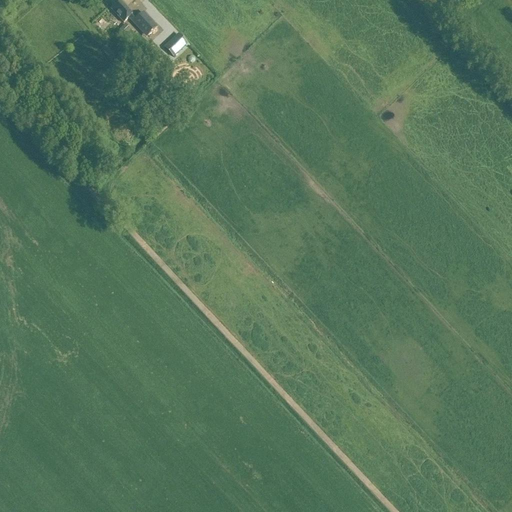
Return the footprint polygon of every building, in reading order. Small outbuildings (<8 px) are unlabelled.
[(120,3),(111,11),(124,25),(129,20),(133,25),(135,24),(148,38),(157,30),(143,15),(137,21),(132,16),(120,3)] [(126,26),(119,32),(124,38),(131,32),(126,26)] [(167,52),(173,59),(187,46),(185,44),(178,37),(173,41),(164,50),(167,52)] [(112,56),(107,48),(106,48),(101,51),(102,52),(107,59),(112,56)] [(94,86),(84,96),(89,101),(92,98),(98,104),(106,97),(94,86)]
